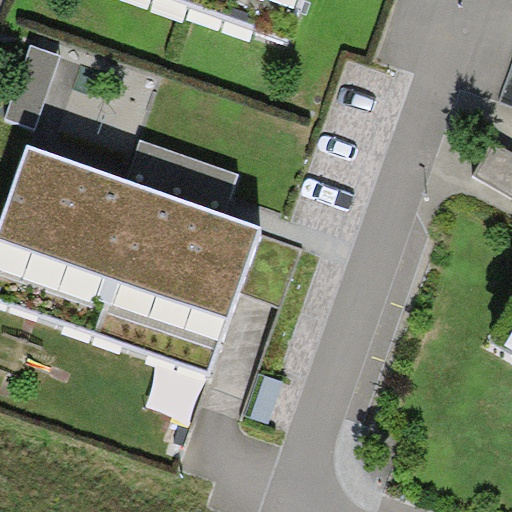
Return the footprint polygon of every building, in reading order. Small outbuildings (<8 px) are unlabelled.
[(189,0),(294,36),(306,0),(189,0)] [(60,56),(31,46),(8,116),(37,125),(60,56)] [(142,140),(128,182),(162,194),(224,215),(238,173),(142,140)] [(511,152),(495,142),(474,177),(511,199),(511,152)] [(128,182),(30,149),(0,236),(0,302),(209,375),(260,228),(224,215),(162,194),(128,182)] [(511,306),(489,345),(511,359),(511,306)]
